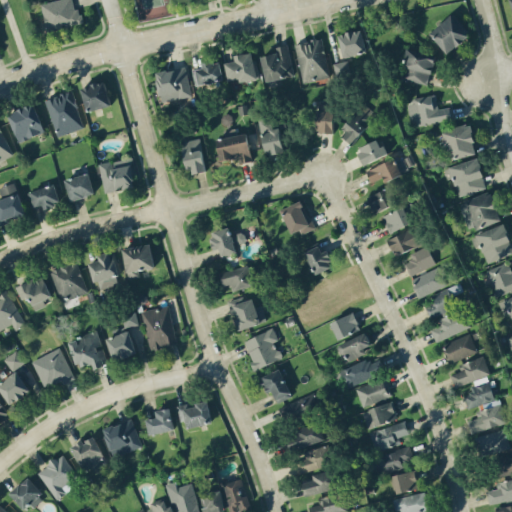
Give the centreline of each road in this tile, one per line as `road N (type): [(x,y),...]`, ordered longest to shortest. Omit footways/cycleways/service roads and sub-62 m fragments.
road 1 (residential): [(120,46),(210,330),(282,511)]
road 2 (residential): [(308,177),(333,182),(366,247),(436,406),(466,511)]
road 3 (residential): [(321,0),(71,55),(0,80)]
road 4 (residential): [(308,177),(122,217),(0,260)]
road 5 (residential): [(223,363),(93,399),(0,462)]
road 6 (residential): [(481,0),(511,174)]
